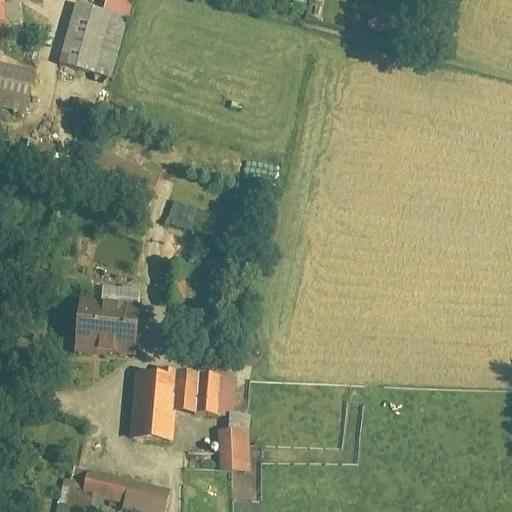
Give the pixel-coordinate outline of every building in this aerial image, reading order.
[(0,0),(0,30),(17,29),(13,0),(0,0)] [(126,22),(77,9),(60,73),(112,87),(126,22)] [(35,73),(0,64),(0,110),(26,116),(35,73)] [(164,178),(98,153),(81,198),(146,223),(164,178)] [(172,204),(165,225),(190,233),(197,211),(172,204)] [(141,308),(79,303),(75,355),(137,360),(141,308)] [(163,378),(134,376),(129,442),(175,446),(178,417),(235,422),(238,379),(163,373),(163,378)] [(250,433),(219,434),(220,476),(251,475),(250,433)] [(166,511),(171,493),(75,471),(72,483),(65,481),(59,507),(67,508),(66,511),(94,511),(98,500),(124,507),(123,511),(166,511)]
